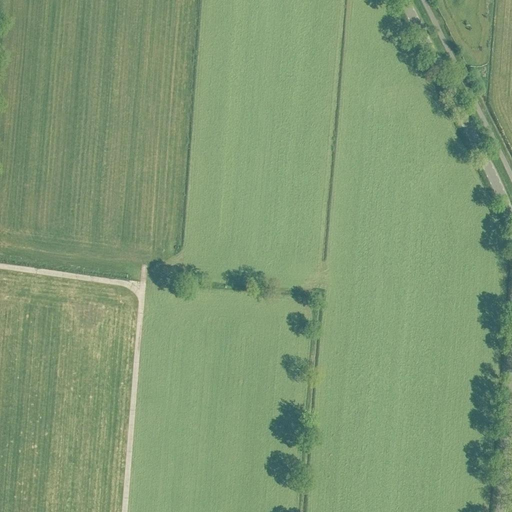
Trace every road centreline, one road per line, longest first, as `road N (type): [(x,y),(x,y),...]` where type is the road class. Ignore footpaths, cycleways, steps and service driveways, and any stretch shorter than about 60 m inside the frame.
road 1 (tertiary): [(405,0),(511,222)]
road 2 (tertiary): [(511,379),(503,511)]
